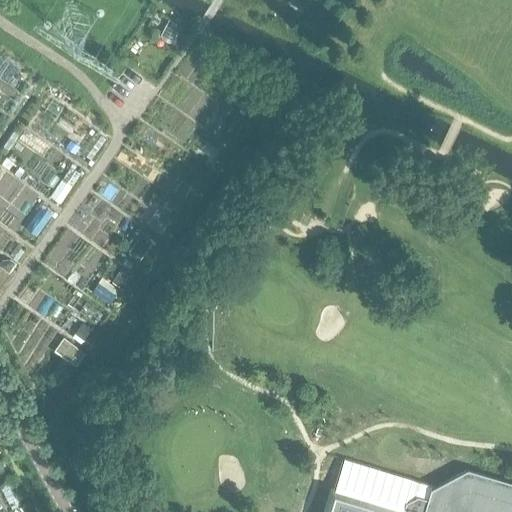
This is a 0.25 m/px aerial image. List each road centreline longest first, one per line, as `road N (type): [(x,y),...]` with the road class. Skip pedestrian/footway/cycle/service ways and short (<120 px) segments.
road 1 (trunk): [(111,0),(511,413)]
road 2 (trunk): [(511,289),(222,0)]
road 3 (residential): [(67,511),(0,384)]
